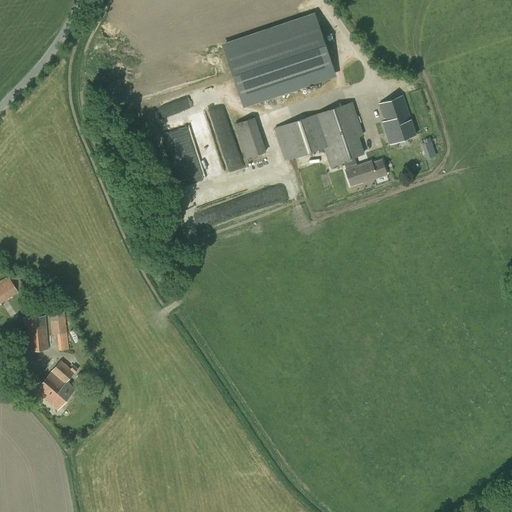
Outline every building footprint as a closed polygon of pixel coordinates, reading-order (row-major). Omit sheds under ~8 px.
[(334,74),(314,15),(223,46),(243,105),(334,74)] [(402,95),(379,104),(384,121),(382,122),(389,144),(416,135),(412,122),(420,119),(417,108),(408,111),(402,95)] [(346,169),(345,170),(350,186),(362,182),(362,183),(386,175),(381,159),(371,163),(371,160),(357,165),(354,157),(364,154),(358,136),(363,135),(352,102),(274,128),(285,161),(323,148),(330,167),(343,162),(346,169)] [(266,152),(255,117),(234,124),(245,159),(266,152)] [(429,137),(432,146),(439,144),(436,135),(429,137)] [(0,280),(0,303),(18,292),(8,276),(0,280)] [(57,334),(59,350),(69,349),(62,295),(47,297),(51,335),(57,334)] [(23,318),(26,351),(49,349),(46,316),(23,318)] [(61,360),(35,390),(57,410),(76,388),(67,381),(78,368),(73,365),(70,368),(61,360)]
